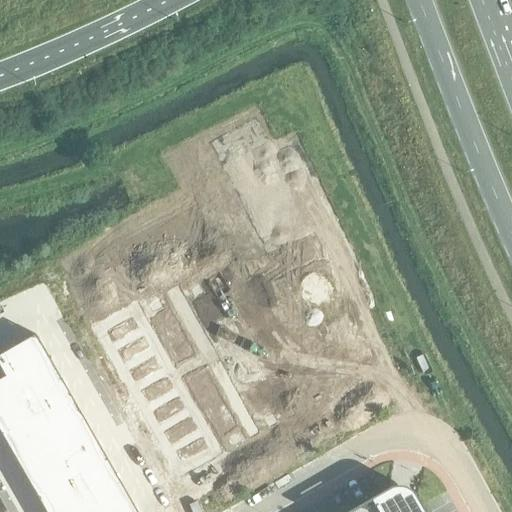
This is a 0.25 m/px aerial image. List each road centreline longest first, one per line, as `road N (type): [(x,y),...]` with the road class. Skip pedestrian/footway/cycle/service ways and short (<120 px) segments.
road 1 (unclassified): [(484,511),(450,453),(412,436),(358,446),(245,511)]
road 2 (primary): [(419,0),(511,233)]
road 3 (motorway): [(0,68),(155,0)]
